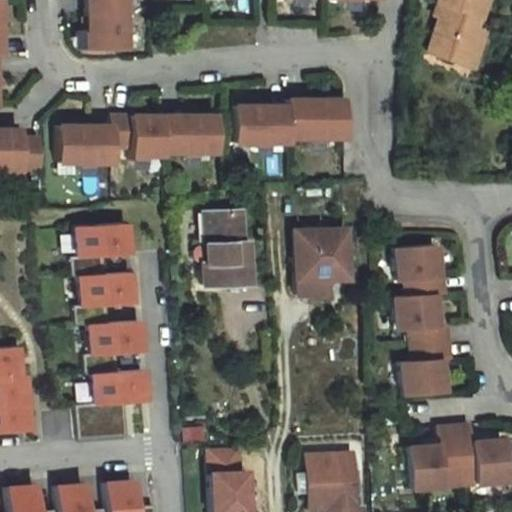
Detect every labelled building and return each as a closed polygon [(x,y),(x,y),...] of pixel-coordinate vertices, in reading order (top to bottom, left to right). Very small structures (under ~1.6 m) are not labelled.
[(94,0),(94,17),(131,18),(130,0),(94,0)] [(157,0),(157,7),(177,7),(177,12),(192,12),(192,7),(192,2),(211,2),(211,0),(157,0)] [(211,0),(211,2),(211,7),(231,8),(231,13),(246,13),(245,8),(246,3),(265,4),(264,0),(211,0)] [(275,0),(275,10),(294,10),(294,15),(294,20),(309,20),(309,15),(329,15),(329,0),(275,0)] [(329,0),(329,15),(329,21),(348,21),(348,25),(348,30),(363,30),(363,21),(385,22),(385,0),(329,0)] [(491,0),(441,0),(438,8),(447,12),(428,58),(464,71),(481,26),(491,0)] [(131,36),(131,18),(94,17),(94,34),(94,52),(89,52),(89,71),(131,71),(131,54),(136,54),(136,37),(131,36)] [(348,161),(348,123),(324,123),(291,123),(291,129),(291,160),(311,160),(311,165),(310,170),(325,170),(325,161),(348,161)] [(291,160),(291,129),(273,129),(272,124),(263,124),(254,124),(253,129),(238,129),(237,165),(257,165),(257,170),(272,170),(272,165),(272,160),(291,160)] [(201,174),(221,174),(221,138),(205,138),(205,133),(197,133),(186,133),(186,137),(167,137),(167,169),(186,169),(186,174),(186,179),(201,179),(201,174)] [(167,169),(167,137),(147,137),(116,137),(116,147),(116,168),(135,169),(134,182),(149,182),(149,178),(167,177),(167,174),(167,169)] [(116,168),(116,147),(98,147),(97,142),(88,142),(79,142),(78,146),(63,146),(62,183),(82,183),(82,188),(97,188),(97,183),(97,178),(116,178),(116,168)] [(26,190),(45,190),(45,158),(26,158),(26,150),(15,150),(0,149),(0,197),(11,198),(11,203),(26,203),(26,190)] [(131,255),(129,225),(73,229),(76,259),(69,260),(70,278),(77,278),(79,308),(72,308),(74,328),(86,327),(111,325),(109,307),(134,305),(132,274),(107,276),(106,257),(131,255)] [(239,230),(201,230),(202,264),(210,264),(210,282),(201,283),(201,304),(248,303),(248,263),(242,263),(239,230)] [(343,247),(291,248),(294,295),(321,294),(321,296),(344,295),(343,247)] [(409,297),(410,313),(433,311),(442,311),(441,303),(441,293),(436,293),(434,261),(392,265),(395,298),(409,297)] [(415,362),(446,360),(446,353),(445,342),(436,343),(433,311),(410,313),(392,314),(394,348),(413,346),(415,362)] [(92,406),(74,407),(76,443),(125,439),(122,404),(147,402),(145,372),(120,374),(119,355),(144,353),(142,323),(111,325),(86,327),(88,356),(82,357),(83,376),(90,376),(92,406)] [(397,380),(400,413),(441,409),(438,377),(448,377),(447,368),(446,360),(415,362),(416,378),(397,380)] [(0,448),(22,448),(20,392),(15,392),(14,364),(0,364),(0,448)] [(460,443),(452,444),(457,503),(506,499),(503,457),(471,459),(469,442),(460,443)] [(405,464),(408,507),(457,503),(452,444),(442,445),(436,445),(437,462),(405,464)] [(250,511),(249,473),(242,473),(241,450),(206,452),(209,511),(250,511)] [(306,475),(307,497),(307,511),(306,511),(351,511),(351,474),(306,475)] [(299,511),(307,511),(307,497),(299,498),(299,511)] [(84,511),(84,503),(53,505),(53,511),(133,511),(132,500),(102,502),(102,511),(84,511)]
